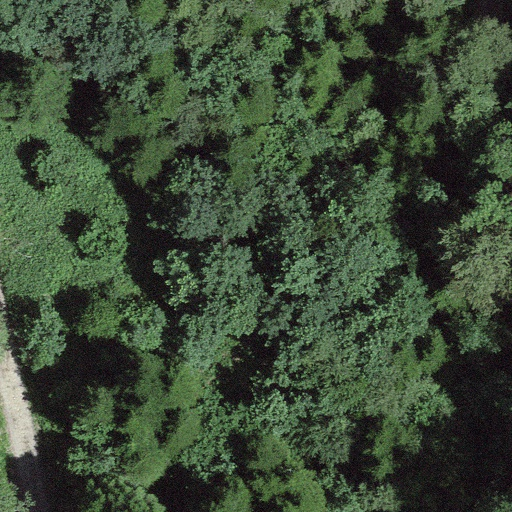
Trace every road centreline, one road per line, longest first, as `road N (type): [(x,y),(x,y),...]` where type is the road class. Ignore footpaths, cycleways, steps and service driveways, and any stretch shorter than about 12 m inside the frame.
road 1 (track): [(51,511),(0,286)]
road 2 (track): [(511,185),(485,0)]
